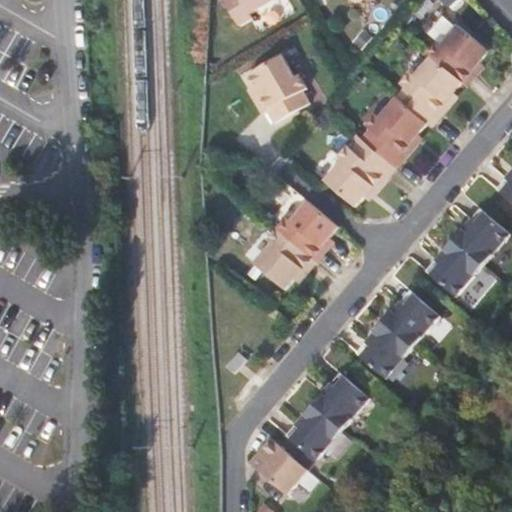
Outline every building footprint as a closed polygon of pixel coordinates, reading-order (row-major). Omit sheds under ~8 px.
[(250,14),(275,0),(226,0),(240,26),(253,19),(250,14)] [(349,34),(341,26),(333,34),(342,42),(349,34)] [(460,27),(441,50),(437,46),(428,57),(431,60),(415,79),(412,76),(402,88),(405,91),(380,121),(376,118),(366,130),(370,133),(362,142),(358,139),(339,162),(343,165),(326,184),(334,191),(467,34),(460,27)] [(357,210),(489,52),(467,34),(334,191),(357,210)] [(311,104),(305,92),(309,89),(302,75),(296,78),(286,60),(253,79),(277,123),(311,104)] [(511,176),(506,183),(509,186),(500,197),(511,207),(511,176)] [(288,221),(269,244),(273,247),(256,267),(264,273),(315,213),(307,206),(292,224),(288,221)] [(286,292),(337,231),(315,213),(264,273),(286,292)] [(442,266),(434,276),(458,297),(511,234),(486,213),(477,223),(473,220),(438,263),(442,266)] [(364,358),(389,379),(440,316),(417,296),(408,305),(404,303),(369,346),(372,349),(364,358)] [(243,369),(255,353),(246,347),(235,362),(243,369)] [(333,386),(299,428),(302,431),(294,442),(303,450),(318,462),(370,401),(346,379),(338,389),(333,386)] [(346,433),(331,450),(340,457),(355,441),(346,433)] [(264,468),(261,472),(289,495),(309,472),(295,460),(278,445),(261,465),(264,468)] [(303,450),(295,460),(309,472),(318,462),(303,450)]
